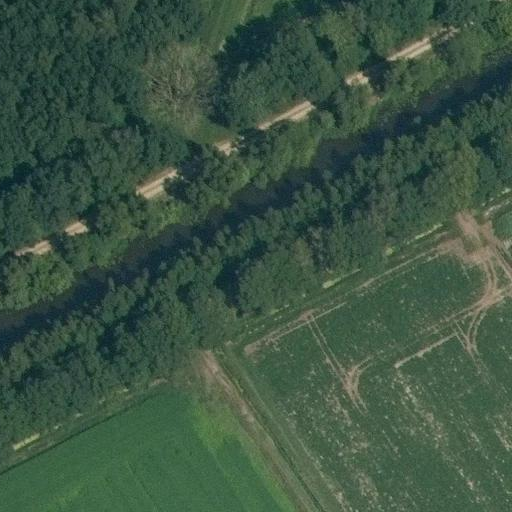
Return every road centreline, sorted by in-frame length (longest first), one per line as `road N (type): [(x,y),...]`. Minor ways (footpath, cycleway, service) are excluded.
road 1 (track): [(510,0),(0,270)]
road 2 (track): [(0,407),(511,145)]
